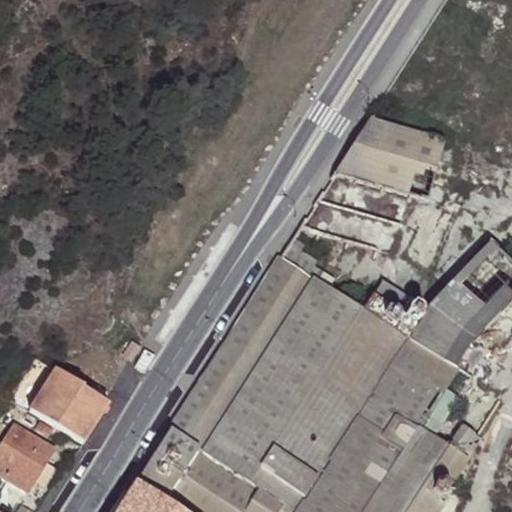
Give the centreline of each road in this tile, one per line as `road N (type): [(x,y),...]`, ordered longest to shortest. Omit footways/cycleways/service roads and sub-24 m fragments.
road 1 (secondary): [(246,249),(81,511)]
road 2 (secondary): [(246,249),(421,0)]
road 3 (secondary): [(389,0),(317,110),(246,249)]
